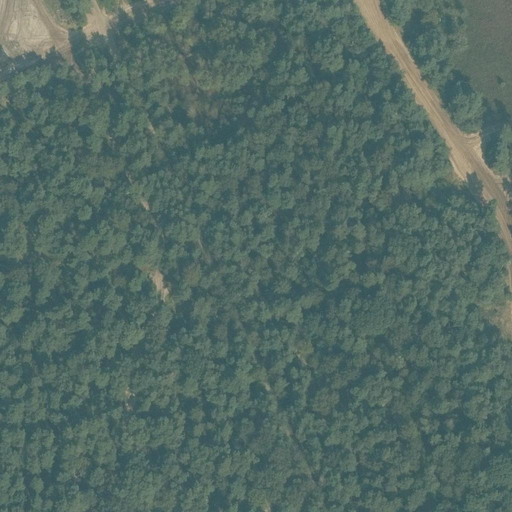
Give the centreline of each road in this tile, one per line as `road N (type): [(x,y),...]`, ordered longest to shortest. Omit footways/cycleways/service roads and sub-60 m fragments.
road 1 (track): [(0,35),(58,52),(96,100),(201,300),(214,379),(249,414),(251,464),(285,511)]
road 2 (unclassified): [(329,511),(98,0)]
road 3 (track): [(369,0),(498,209),(511,259)]
